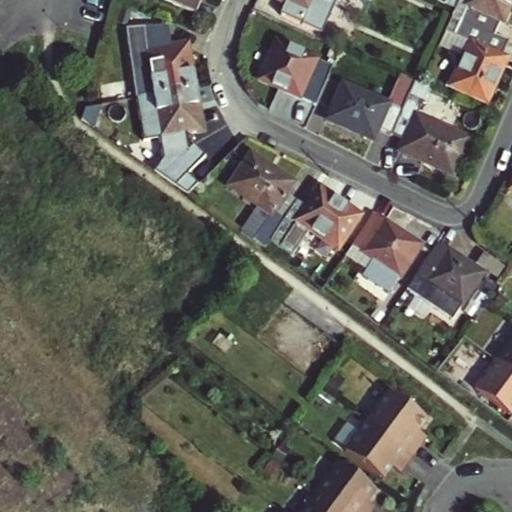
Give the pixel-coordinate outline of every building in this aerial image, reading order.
[(167,0),(196,13),(201,0),(167,0)] [(303,23),(313,0),(281,0),(285,2),(280,13),(303,23)] [(468,23),(495,36),(511,0),(467,0),(466,5),(474,10),(468,23)] [(472,42),(451,88),(486,103),(507,58),(489,50),(495,36),(468,23),(462,37),(472,42)] [(182,44),(172,46),(170,31),(131,38),(137,71),(148,70),(153,95),(194,86),(192,70),(187,71),(182,44)] [(316,105),(338,57),(282,31),(261,75),(286,87),(285,91),(316,105)] [(403,110),(391,135),(404,141),(399,150),(452,174),(468,138),(417,115),(430,88),(419,83),(415,82),(403,110)] [(403,110),(344,84),(328,119),(373,138),(377,129),(391,135),(403,110)] [(197,103),(194,86),(153,95),(164,152),(190,149),(187,131),(197,130),(193,104),(197,103)] [(259,235),(269,243),(299,200),(286,191),(294,179),(252,154),(231,188),(260,209),(256,215),(267,223),(259,235)] [(360,216),(320,188),(308,206),(299,200),(269,243),(292,258),(311,230),(338,249),(360,216)] [(398,230),(373,214),(352,246),(384,267),(380,275),(394,284),(418,248),(396,233),(398,230)] [(482,274),(438,243),(410,284),(435,301),(440,292),(461,306),(482,274)] [(511,339),(496,361),(511,373),(511,339)] [(511,373),(496,361),(475,390),(511,417),(511,416),(511,373)] [(389,391),(367,421),(413,455),(423,443),(414,437),(418,432),(427,419),(389,391)] [(367,421),(345,451),(383,479),(392,466),(396,462),(404,468),(413,455),(367,421)] [(418,432),(414,437),(423,443),(426,438),(418,432)] [(316,491),(344,511),(370,511),(363,506),(366,501),(376,489),(338,461),(316,491)] [(396,462),(392,466),(401,473),(404,468),(396,462)] [(344,511),(316,491),(299,511),(344,511)] [(366,501),(363,506),(370,511),(371,511),(375,508),(366,501)]
